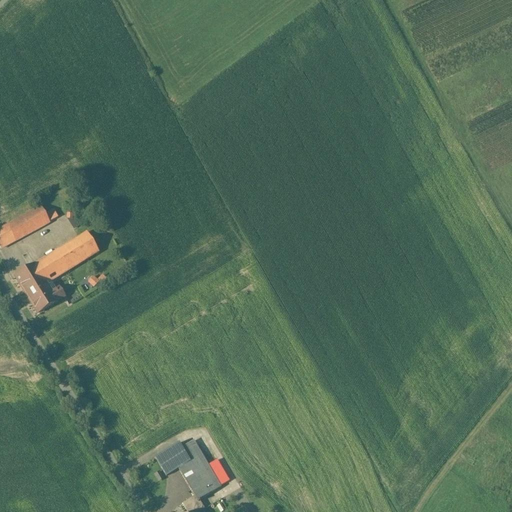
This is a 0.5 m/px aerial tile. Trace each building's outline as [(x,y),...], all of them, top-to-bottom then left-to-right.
[(71,196),(72,193),(71,191),(69,188),(67,187),(64,186),(61,187),(59,189),(58,191),(57,194),(58,196),(59,199),(62,200),(64,201),(67,200),(70,199),(71,196)] [(41,208),(0,230),(0,249),(57,218),(54,211),(45,216),(41,208)] [(86,234),(35,266),(34,265),(15,277),(37,314),(57,302),(57,301),(64,297),(58,289),(52,293),(46,284),(98,253),(86,234)] [(97,279),(93,275),(87,281),(93,287),(99,281),(103,285),(108,280),(102,274),(97,279)] [(220,488),(192,442),(181,448),(190,462),(178,470),(194,497),(197,502),(199,501),(220,488)] [(178,444),(155,458),(166,477),(178,470),(190,462),(181,448),(178,444)] [(194,497),(182,504),(186,511),(205,511),(199,501),(197,502),(194,497)]
